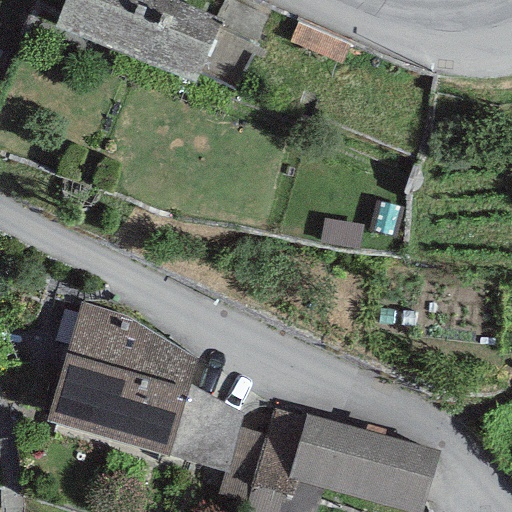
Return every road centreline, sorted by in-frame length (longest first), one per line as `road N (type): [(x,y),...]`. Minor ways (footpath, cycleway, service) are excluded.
road 1 (residential): [(0,213),(408,416),(468,461),(510,511)]
road 2 (tertiary): [(339,0),(414,27),(511,21)]
